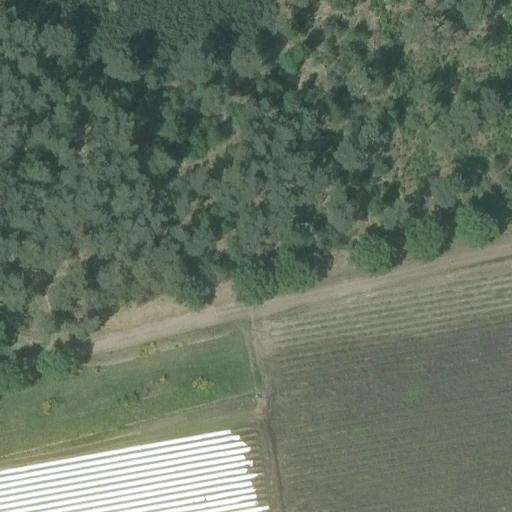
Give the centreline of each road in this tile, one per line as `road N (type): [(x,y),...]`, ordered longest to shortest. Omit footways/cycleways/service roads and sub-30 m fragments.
road 1 (track): [(54,346),(511,233)]
road 2 (track): [(54,346),(0,204)]
